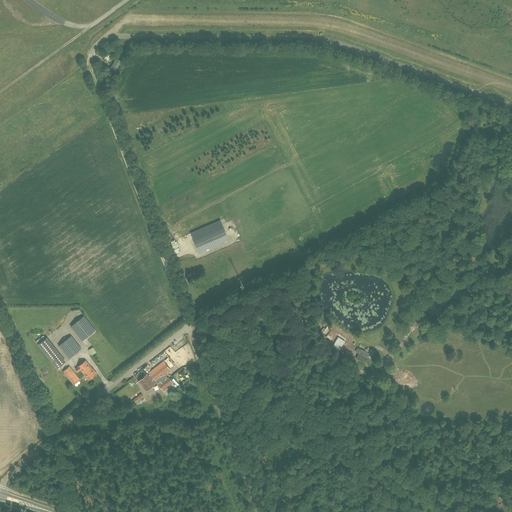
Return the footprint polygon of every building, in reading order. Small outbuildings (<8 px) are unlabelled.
[(111,67),(111,68),(115,71),(121,61),(116,58),(111,67)] [(194,242),(199,254),(229,241),(224,229),(194,242)] [(71,327),(82,341),(95,331),(84,317),(71,327)] [(69,359),(81,349),(71,336),(59,346),(69,359)] [(360,350),(356,351),(357,355),(358,355),(358,358),(372,356),(372,352),(371,352),(371,349),(366,349),(365,347),(359,348),(360,350)] [(78,366),(78,367),(75,369),(78,372),(81,370),(89,380),(96,374),(86,360),(78,366)] [(169,377),(165,380),(162,377),(171,371),(165,364),(149,377),(147,375),(139,381),(146,391),(155,384),(154,384),(156,382),(164,392),(174,384),(169,377)] [(74,385),(80,380),(69,367),(63,372),(74,385)] [(144,397),(141,394),(133,400),(136,403),(144,397)]
